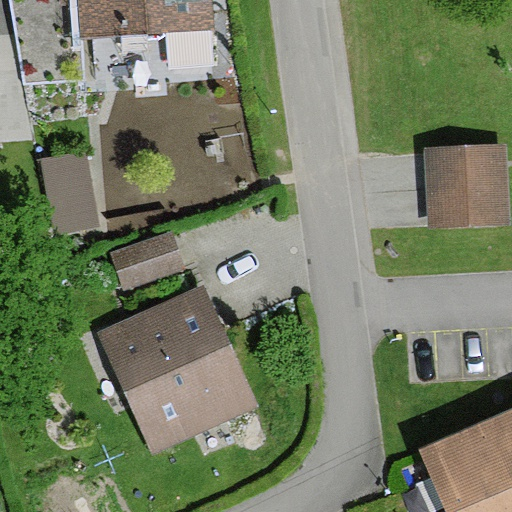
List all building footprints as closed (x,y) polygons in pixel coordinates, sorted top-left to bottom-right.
[(24,0),(4,1),(21,94),(78,91),(72,0),(24,0)] [(216,36),(212,0),(78,0),(83,47),(216,36)] [(501,232),(499,155),(423,157),(425,234),(501,232)] [(93,237),(80,163),(40,169),(53,243),(93,237)] [(179,274),(170,244),(107,263),(116,293),(179,274)] [(255,413),(199,293),(93,342),(149,462),(255,413)] [(511,511),(511,422),(423,461),(444,511),(511,511)]
